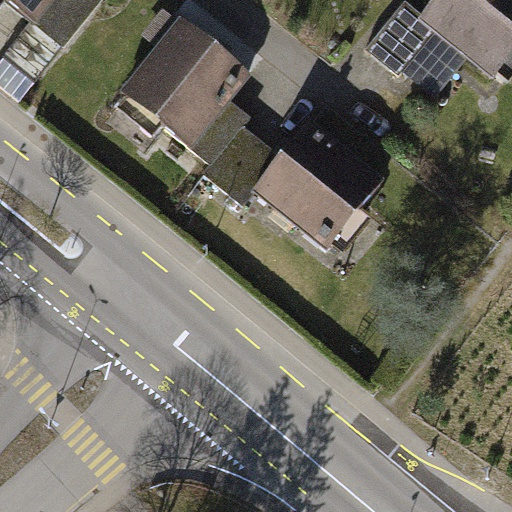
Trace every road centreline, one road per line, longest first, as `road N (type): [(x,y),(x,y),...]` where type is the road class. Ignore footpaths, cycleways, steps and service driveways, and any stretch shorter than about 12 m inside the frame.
road 1 (tertiary): [(371,511),(151,318)]
road 2 (residential): [(0,478),(151,318)]
road 3 (tertiary): [(151,318),(0,189)]
road 4 (residential): [(222,0),(319,77)]
